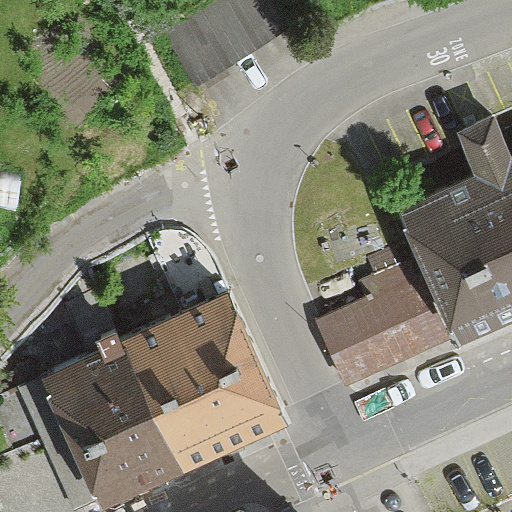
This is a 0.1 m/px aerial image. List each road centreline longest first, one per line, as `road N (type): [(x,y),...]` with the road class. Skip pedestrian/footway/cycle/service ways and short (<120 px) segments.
road 1 (residential): [(511,11),(336,85),(292,118),(260,170),(250,227)]
road 2 (residential): [(0,320),(90,231),(138,204),(189,199),(250,227)]
road 3 (residential): [(250,227),(336,449)]
road 4 (residential): [(336,449),(511,369)]
road 5 (residential): [(197,511),(336,449)]
